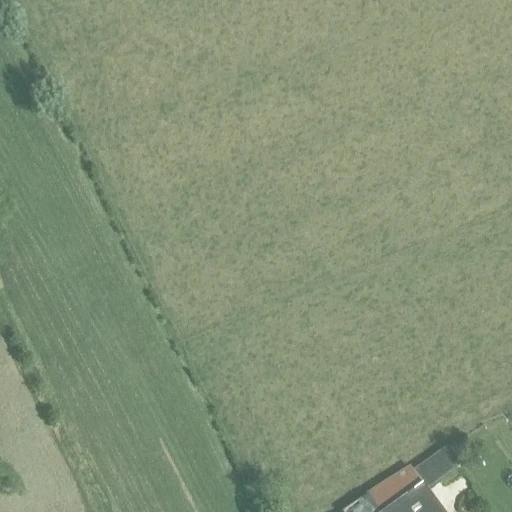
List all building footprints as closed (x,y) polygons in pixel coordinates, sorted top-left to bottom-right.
[(0,411),(9,407),(3,395),(8,393),(0,377),(0,411)] [(13,405),(9,407),(0,411),(0,458),(27,445),(21,433),(25,431),(13,405)] [(33,457),(27,445),(0,458),(0,482),(9,501),(45,483),(44,480),(48,478),(37,455),(33,457)] [(446,451),(414,474),(428,494),(460,470),(453,460),(447,452),(446,451)] [(368,499),(350,511),(440,511),(428,494),(414,474),(411,470),(366,497),(368,499)]
